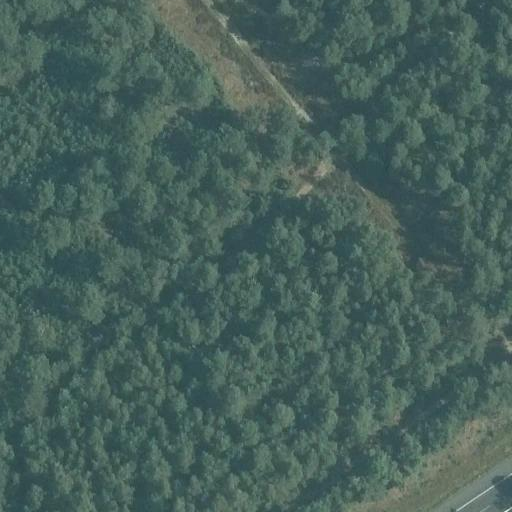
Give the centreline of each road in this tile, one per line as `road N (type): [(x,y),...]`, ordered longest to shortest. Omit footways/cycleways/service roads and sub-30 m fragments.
road 1 (track): [(491,0),(344,128),(329,163),(239,249),(0,445)]
road 2 (track): [(508,351),(204,0)]
road 3 (track): [(282,511),(511,349)]
